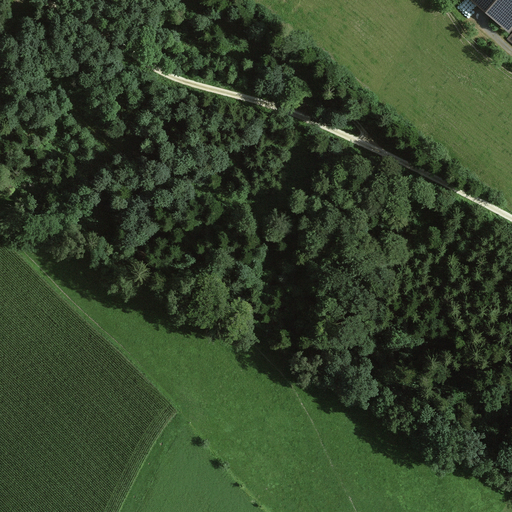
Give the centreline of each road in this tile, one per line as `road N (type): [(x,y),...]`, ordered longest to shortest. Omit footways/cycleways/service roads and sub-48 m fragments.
road 1 (track): [(36,0),(174,80),(294,112),(374,150)]
road 2 (track): [(374,150),(338,107),(274,54),(209,14)]
road 3 (track): [(374,150),(511,218)]
